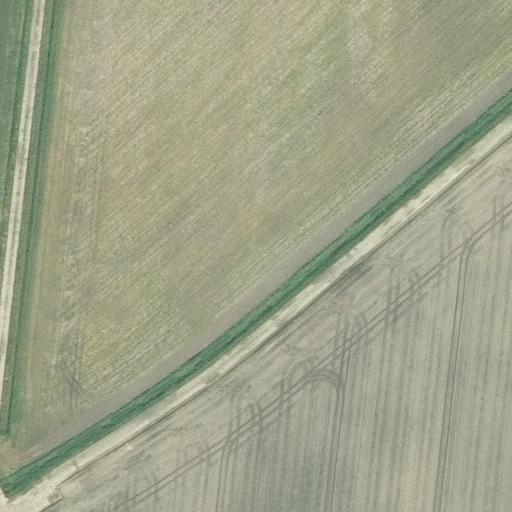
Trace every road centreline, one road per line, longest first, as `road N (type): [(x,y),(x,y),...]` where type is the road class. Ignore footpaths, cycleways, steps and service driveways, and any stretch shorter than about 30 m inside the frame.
road 1 (track): [(0,497),(133,430),(511,114)]
road 2 (track): [(37,0),(0,325)]
